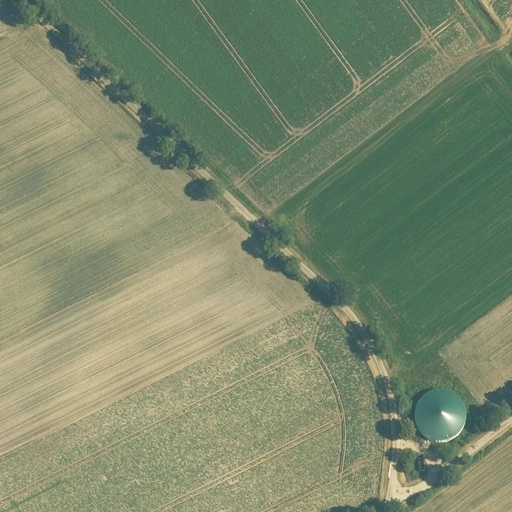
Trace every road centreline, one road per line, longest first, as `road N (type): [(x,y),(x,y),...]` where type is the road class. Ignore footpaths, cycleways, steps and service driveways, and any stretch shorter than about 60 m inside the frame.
road 1 (unclassified): [(386,511),(392,415),(364,337),(17,0)]
road 2 (track): [(388,506),(511,420)]
